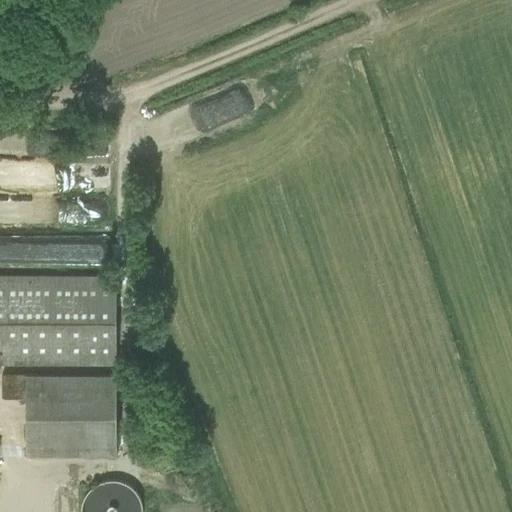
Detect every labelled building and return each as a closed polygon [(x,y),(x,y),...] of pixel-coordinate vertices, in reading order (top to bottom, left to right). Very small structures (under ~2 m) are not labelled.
[(194,111),(155,125),(164,147),(202,133),(194,111)] [(111,158),(111,137),(85,136),(84,157),(111,158)] [(64,187),(65,170),(39,169),(40,148),(24,147),(22,185),(64,187)] [(106,268),(107,245),(37,243),(36,266),(106,268)] [(125,276),(0,276),(0,367),(30,368),(30,373),(125,373),(125,276)] [(32,401),(33,375),(10,374),(9,400),(32,401)] [(35,376),(35,456),(125,457),(125,376),(35,376)]
